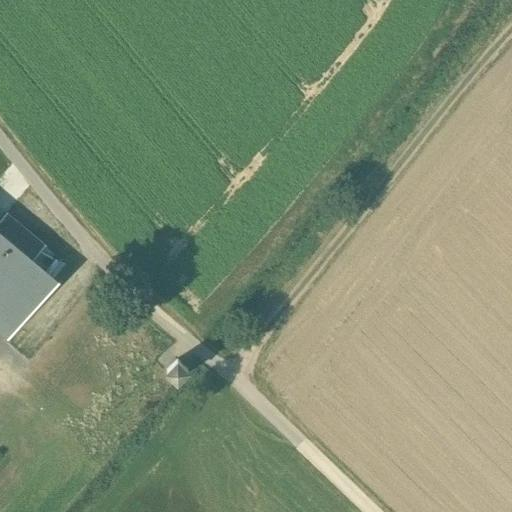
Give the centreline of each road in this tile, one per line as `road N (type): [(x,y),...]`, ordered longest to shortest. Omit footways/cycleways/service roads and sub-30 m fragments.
road 1 (unclassified): [(0,140),(80,238),(367,511)]
road 2 (track): [(231,375),(511,22)]
